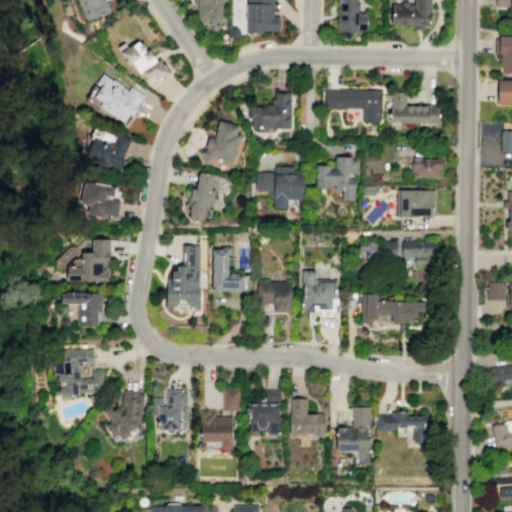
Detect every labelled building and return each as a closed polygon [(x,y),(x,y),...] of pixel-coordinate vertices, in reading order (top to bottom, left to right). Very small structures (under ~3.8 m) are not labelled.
[(104,0),(105,1),(106,1),(109,9),(108,10),(109,12),(86,20),(85,18),(84,18),(77,0),(104,0)] [(223,0),(223,1),(221,3),(221,19),(218,22),(211,22),(208,20),(196,20),(196,4),(193,4),(193,0),(223,0)] [(245,0),(273,0),(273,15),(278,15),(277,30),(260,29),(260,33),(245,33),(245,18),(244,18),(245,3),(245,0)] [(335,32),(335,17),(338,17),(338,4),(336,4),(336,0),(359,0),(358,12),(366,12),(365,30),(357,29),(357,33),(335,32)] [(429,0),(429,24),(390,23),(391,2),(413,3),(413,0),(429,0)] [(495,0),(511,0),(511,25),(509,25),(510,6),(495,6),(495,0)] [(511,73),(501,73),(501,65),(500,65),(500,54),(497,53),(497,36),(511,36),(511,73)] [(169,72),(159,58),(156,60),(153,56),(154,56),(149,48),(144,50),(144,49),(146,48),(141,41),(140,42),(138,39),(126,47),(123,43),(116,47),(128,64),(132,61),(139,72),(141,70),(151,84),(169,72)] [(85,98),(124,123),(142,95),(129,86),(127,89),(102,73),(85,98)] [(511,102),(496,102),(497,78),(511,78),(511,102)] [(323,89),(380,90),(380,121),(361,121),(361,107),(323,107),(323,89)] [(248,117),(248,106),(261,106),(261,102),(273,102),(274,91),(289,91),(289,127),(251,127),(251,117),(248,117)] [(389,92),(388,122),(437,123),(438,105),(404,104),(404,92),(389,92)] [(198,153),(207,148),(205,146),(207,136),(214,138),(219,120),(238,125),(235,133),(239,134),(231,162),(225,165),(219,163),(215,157),(202,162),(198,153)] [(500,150),(511,150),(511,132),(500,132),(500,150)] [(84,158),(118,173),(124,161),(120,159),(129,140),(116,134),(111,145),(94,137),(84,158)] [(314,164),(314,188),(328,188),(328,184),(334,184),(335,190),(342,189),(342,201),(353,201),(353,177),(348,177),(347,172),(356,172),(356,159),(350,159),(350,156),(335,156),(335,170),(329,170),(329,166),(329,164),(314,164)] [(415,177),(437,176),(437,169),(441,169),(441,157),(409,158),(410,172),(414,172),(415,177)] [(256,172),(274,172),(273,167),(293,167),(293,170),(301,170),(301,199),(285,199),(286,208),(273,208),(273,198),(267,199),(267,191),(256,191),(256,172)] [(189,218),(202,220),(204,208),(208,209),(209,201),(213,202),(215,190),(210,189),(212,174),(198,172),(195,189),(190,189),(189,199),(194,199),(194,203),(191,202),(189,218)] [(79,204),(88,206),(86,214),(102,217),(102,214),(115,217),(118,200),(111,199),(113,187),(84,181),(79,204)] [(360,195),(360,186),(374,186),(374,195),(360,195)] [(396,216),(396,189),(434,190),(433,217),(396,216)] [(511,235),(507,235),(507,231),(504,231),(504,220),(508,220),(508,207),(503,207),(503,202),(506,202),(506,191),(511,191),(511,235)] [(66,281),(109,281),(109,239),(90,239),(90,252),(80,252),(80,266),(66,266),(66,281)] [(385,260),(385,241),(396,240),(396,260),(385,260)] [(401,240),(433,241),(433,264),(413,264),(413,256),(400,256),(401,240)] [(358,241),(375,241),(375,259),(365,259),(365,250),(359,250),(358,241)] [(166,306),(172,306),(172,309),(177,309),(177,312),(186,312),(186,309),(192,309),(192,306),(197,306),(197,245),(181,245),(181,265),(175,265),(175,270),(171,270),(171,277),(166,277),(166,306)] [(211,291),(211,248),(221,248),(221,245),(230,245),(230,255),(227,255),(227,275),(242,275),(242,291),(211,291)] [(300,311),(312,311),(312,305),(318,305),(318,309),(330,309),(330,298),(334,298),(334,281),(317,281),(317,285),(314,285),(314,270),(301,270),(300,311)] [(255,280),(291,281),(290,313),(259,313),(260,299),(255,299),(255,280)] [(486,281),(503,281),(503,299),(486,299),(486,281)] [(77,325),(77,304),(64,304),(64,302),(60,302),(60,294),(65,294),(65,292),(76,292),(101,292),(101,312),(96,312),(96,325),(77,325)] [(360,323),(371,323),(371,318),(376,318),(376,315),(389,315),(389,321),(415,321),(415,311),(423,311),(423,300),(375,300),(375,294),(360,294),(360,323)] [(331,309),(317,310),(317,319),(334,319),(334,300),(331,300),(331,309)] [(61,349),(91,347),(92,363),(78,365),(79,379),(92,378),(91,370),(101,369),(102,388),(77,390),(78,395),(59,396),(57,373),(62,373),(61,349)] [(487,367),(511,364),(511,378),(488,381),(487,367)] [(222,388),(238,388),(238,410),(222,410),(222,388)] [(120,405),(113,410),(108,403),(100,410),(108,421),(104,425),(112,435),(116,432),(122,440),(130,434),(132,437),(137,433),(142,393),(136,393),(137,390),(122,389),(120,405)] [(151,397),(151,416),(157,416),(157,429),(187,429),(187,393),(181,393),(181,389),(164,389),(164,397),(151,397)] [(264,389),(279,389),(279,403),(277,403),(277,416),(279,418),(279,421),(277,423),(277,431),(279,431),(279,434),(267,434),(267,431),(249,431),(249,422),(247,422),(247,413),(245,413),(246,402),(264,402),(264,389)] [(289,398),(305,398),(306,413),(322,413),(322,436),(313,436),(312,433),(288,433),(288,413),(289,413),(289,398)] [(336,428),(336,449),(357,449),(357,463),(369,463),(368,406),(351,406),(351,428),(336,428)] [(199,410),(207,410),(207,414),(212,414),(212,417),(230,417),(230,448),(220,449),(220,447),(204,447),(204,449),(198,449),(197,443),(204,442),(204,441),(199,441),(199,436),(198,436),(198,433),(199,433),(199,410)] [(376,415),(376,430),(390,430),(390,427),(413,427),(413,442),(425,442),(425,415),(407,415),(407,410),(390,410),(390,415),(376,415)] [(511,422),(490,425),(492,445),(511,442),(511,422)] [(498,487),(511,485),(511,495),(499,497),(498,487)]
